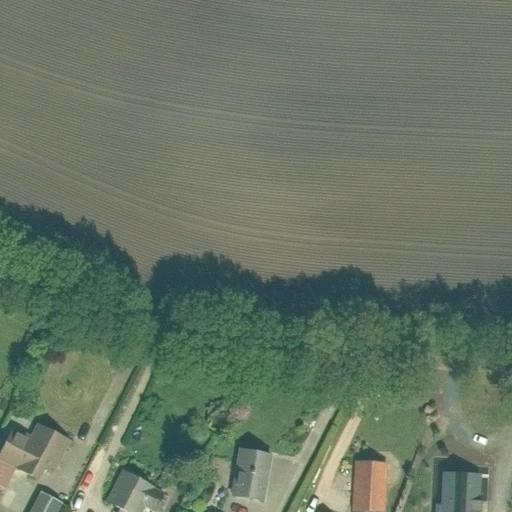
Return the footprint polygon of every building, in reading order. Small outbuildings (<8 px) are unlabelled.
[(54,461),(65,441),(41,428),(33,441),(13,430),(0,454),(0,460),(16,468),(15,469),(37,480),(42,470),(50,475),(57,463),(54,461)] [(261,501),(269,457),(239,451),(232,496),(261,501)] [(381,511),(382,511),(385,465),(359,463),(358,481),(355,481),(353,511),(381,511)] [(154,511),(162,495),(152,490),(152,488),(122,473),(106,503),(119,509),(117,511),(140,511),(143,506),(154,511)] [(435,511),(480,511),(481,503),(476,502),(477,482),(477,478),(461,478),(442,477),(442,474),(441,474),(439,506),(436,506),(435,511)] [(56,511),(61,505),(39,493),(29,511),(56,511)]
